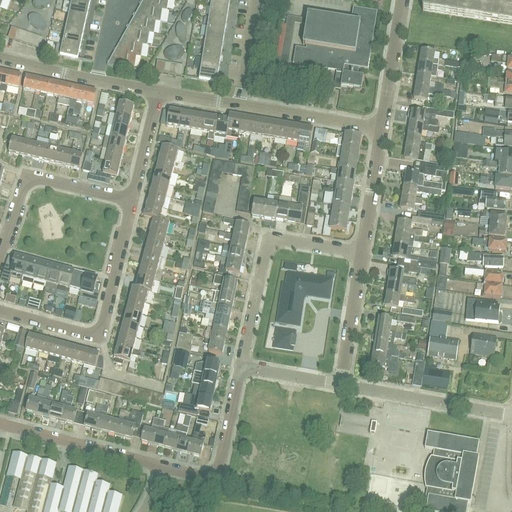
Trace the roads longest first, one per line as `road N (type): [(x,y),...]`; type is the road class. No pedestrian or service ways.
road 1 (residential): [(0,423),(210,476),(241,366)]
road 2 (residential): [(0,310),(97,333),(130,201)]
road 3 (residential): [(241,366),(268,240),(361,251)]
road 4 (residential): [(0,253),(28,178),(130,201)]
road 5 (residential): [(511,417),(340,384)]
road 6 (residential): [(376,126),(237,104)]
road 7 (residential): [(340,384),(361,251)]
road 8 (residential): [(376,126),(399,0)]
road 9 (residential): [(361,251),(376,126)]
